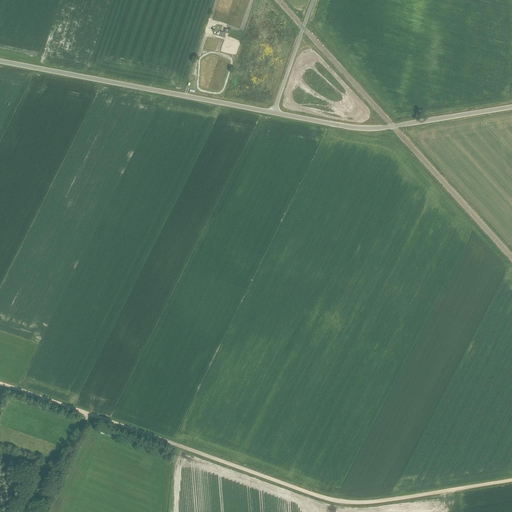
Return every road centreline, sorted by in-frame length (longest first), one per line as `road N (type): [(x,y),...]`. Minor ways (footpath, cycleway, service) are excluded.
road 1 (track): [(511,479),(339,501),(0,382)]
road 2 (unclassified): [(273,112),(0,61)]
road 3 (unclassified): [(511,106),(376,128),(273,112)]
